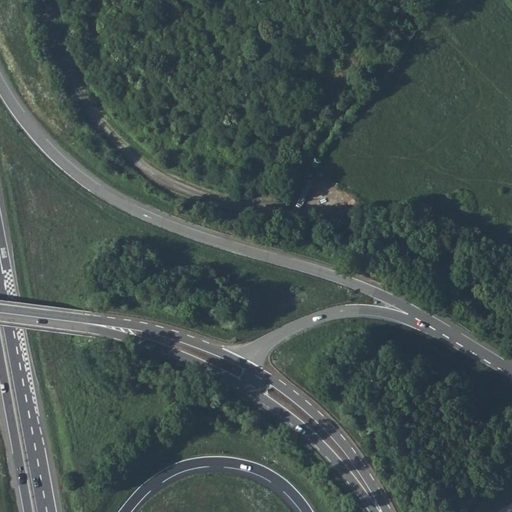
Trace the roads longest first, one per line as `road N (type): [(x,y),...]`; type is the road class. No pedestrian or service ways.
road 1 (trunk): [(422,318),(358,286),(218,243),(111,197),(70,169),(0,86)]
road 2 (tertiary): [(0,316),(159,340),(245,376)]
road 3 (trunk): [(123,511),(155,479),(202,461),(256,469),(305,511)]
road 4 (trunk): [(422,318),(329,313),(269,341),(245,376)]
road 5 (tertiary): [(245,376),(307,418),(381,511)]
road 6 (trunk): [(0,359),(28,511)]
road 7 (trunk): [(25,399),(0,261)]
